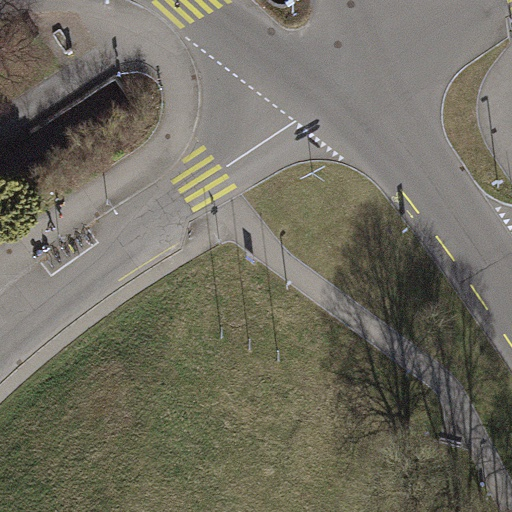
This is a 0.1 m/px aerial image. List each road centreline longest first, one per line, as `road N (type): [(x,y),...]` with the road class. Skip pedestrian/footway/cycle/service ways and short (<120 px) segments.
road 1 (residential): [(339,96),(202,184),(0,345)]
road 2 (residential): [(339,96),(408,156),(511,293)]
road 3 (residential): [(497,0),(339,96)]
road 4 (residential): [(198,0),(339,96)]
